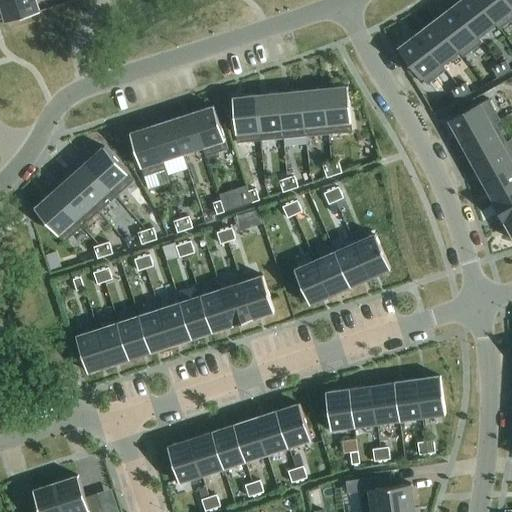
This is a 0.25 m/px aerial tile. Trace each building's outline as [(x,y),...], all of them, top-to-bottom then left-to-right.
[(36,0),(6,0),(0,2),(0,3),(6,24),(40,13),(36,0)] [(500,30),(477,0),(465,0),(455,8),(482,44),(483,44),(480,40),(497,27),(499,31),(500,30)] [(511,21),(511,8),(505,0),(477,0),(500,30),(511,21)] [(482,44),(455,8),(436,22),(464,58),(482,44)] [(464,58),(436,22),(418,36),(446,72),(447,71),(444,67),(460,55),(463,58),(464,58)] [(446,72),(418,36),(399,50),(427,86),(446,72)] [(511,72),(506,62),(499,66),(504,76),(511,72)] [(504,76),(499,66),(492,69),(497,80),(504,76)] [(471,94),(465,84),(458,88),(464,98),(471,94)] [(353,133),(348,87),(324,90),(329,135),(353,133)] [(464,98),(458,88),(451,92),(457,102),(464,98)] [(329,135),(324,90),(302,92),(306,137),(329,135)] [(306,137),(302,92),(279,94),(284,140),(306,137)] [(284,140),(279,94),(256,97),(261,142),(284,140)] [(261,142),(256,97),(233,99),(237,144),(261,142)] [(500,121),(489,100),(449,122),(461,143),(500,121)] [(228,150),(214,107),(193,114),(207,157),(228,150)] [(207,157),(193,114),(172,121),(183,155),(203,148),(206,157),(207,157)] [(183,155),(172,121),(152,127),(166,171),(167,170),(164,161),(183,155)] [(472,163),(511,141),(511,140),(507,142),(497,124),(501,122),(500,121),(461,143),(472,163)] [(166,171),(152,127),(130,134),(144,178),(166,171)] [(483,183),(511,166),(511,141),(472,163),(483,183)] [(135,182),(104,148),(87,163),(117,197),(135,182)] [(342,174),(338,162),(331,165),(335,176),(342,174)] [(117,197),(87,163),(70,179),(100,212),(117,197)] [(335,176),(331,165),(323,167),(327,179),(335,176)] [(494,203),(511,192),(511,166),(483,183),(494,203)] [(299,189),(295,177),(287,179),(291,191),(299,189)] [(100,212),(70,179),(53,194),(83,228),(100,212)] [(291,191),(287,179),(279,182),(283,194),(291,191)] [(339,188),(332,191),(336,202),(344,199),(339,188)] [(260,201),(256,190),(248,192),(252,204),(260,201)] [(336,202),(332,191),(324,194),(329,206),(336,202)] [(252,204),(248,192),(241,195),(244,206),(252,204)] [(505,223),(511,218),(511,192),(494,203),(505,223)] [(83,228),(53,194),(35,209),(65,243),(83,228)] [(225,213),(221,201),(213,204),(217,216),(225,213)] [(290,205),(295,216),(302,213),(298,201),(290,205)] [(295,216),(290,205),(283,208),(288,219),(295,216)] [(193,229),(189,217),(182,220),(185,231),(193,229)] [(185,231),(182,220),(174,222),(178,234),(185,231)] [(157,241),(154,229),(146,231),(150,243),(157,241)] [(225,231),(228,243),(236,240),(232,229),(225,231)] [(150,243),(146,231),(138,234),(142,246),(150,243)] [(228,243),(225,231),(217,234),(221,245),(228,243)] [(355,244),(370,279),(391,270),(376,235),(355,244)] [(184,245),(187,256),(195,254),(191,242),(184,245)] [(113,255),(109,243),(102,246),(106,257),(113,255)] [(335,253),(351,288),(370,279),(355,244),(335,253)] [(187,256),(184,245),(176,247),(180,259),(187,256)] [(106,257),(102,246),(94,248),(98,260),(106,257)] [(315,262),(331,296),(351,288),(335,253),(315,262)] [(142,258),(146,270),(154,267),(150,256),(142,258)] [(146,270),(142,258),(135,261),(139,272),(146,270)] [(294,271),(310,306),(331,296),(315,262),(294,271)] [(101,271),(105,283),(113,281),(109,269),(101,271)] [(105,283),(101,271),(94,274),(98,286),(105,283)] [(254,320),(275,313),(263,276),(242,284),(254,320)] [(73,281),(77,292),(85,290),(81,278),(73,281)] [(221,290),(233,326),(254,320),(242,284),(221,290)] [(221,290),(201,297),(212,333),(233,326),(221,290)] [(180,304),(192,340),(212,333),(201,297),(180,304)] [(160,310),(171,347),(192,340),(180,304),(160,310)] [(151,353),(171,347),(160,310),(139,317),(151,353)] [(130,360),(151,353),(139,317),(119,324),(130,360)] [(110,367),(130,360),(119,324),(98,330),(110,367)] [(88,374),(110,367),(98,330),(76,337),(88,374)] [(417,380),(423,418),(446,415),(441,377),(417,380)] [(395,384),(400,421),(423,418),(417,380),(395,384)] [(372,387),(377,425),(400,421),(395,384),(372,387)] [(349,390),(355,428),(377,425),(372,387),(349,390)] [(326,393),(331,431),(355,428),(349,390),(326,393)] [(277,412),(289,448),(312,441),(300,404),(277,412)] [(256,419),(267,455),(289,448),(277,412),(256,419)] [(234,426),(246,462),(267,455),(256,419),(234,426)] [(212,433),(224,469),(246,462),(234,426),(212,433)] [(191,440),(202,476),(224,469),(212,433),(191,440)] [(202,476),(191,440),(168,447),(180,484),(202,476)] [(434,441),(426,443),(428,455),(436,454),(434,441)] [(428,455),(426,443),(418,444),(420,456),(428,455)] [(381,449),(383,461),(391,460),(389,448),(381,449)] [(383,461),(381,449),(373,450),(375,462),(383,461)] [(350,454),(352,466),(360,465),(358,452),(350,454)] [(296,470),(300,481),(307,479),(304,467),(296,470)] [(300,481),(296,470),(288,472),(292,484),(300,481)] [(103,511),(97,494),(85,497),(79,477),(56,484),(65,511),(103,511)] [(390,511),(415,509),(411,485),(381,489),(379,477),(346,482),(348,495),(359,493),(362,511),(390,511)] [(260,481),(253,484),(257,495),(264,493),(260,481)] [(65,511),(56,484),(33,491),(40,511),(65,511)] [(257,495),(253,484),(245,486),(249,498),(257,495)] [(217,496),(209,498),(213,510),(221,507),(217,496)] [(206,511),(213,510),(209,498),(202,501),(205,511),(206,511)]
